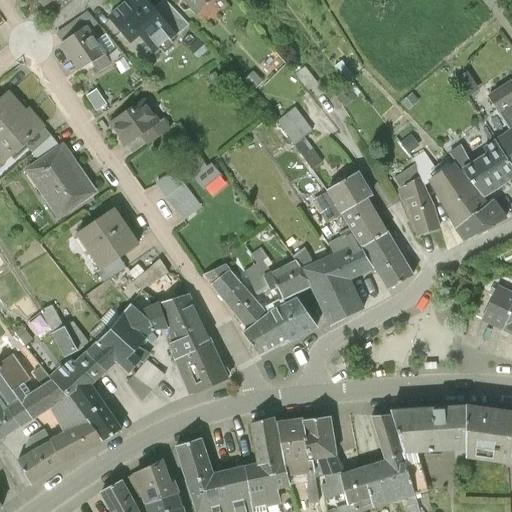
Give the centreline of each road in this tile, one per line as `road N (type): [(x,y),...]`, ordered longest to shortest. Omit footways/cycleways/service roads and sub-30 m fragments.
road 1 (residential): [(30,42),(193,279),(258,401)]
road 2 (residential): [(311,393),(316,358),(329,340),(405,301),(433,269),(511,229)]
road 3 (residential): [(35,511),(141,442),(258,401)]
road 4 (residential): [(311,393),(511,389)]
